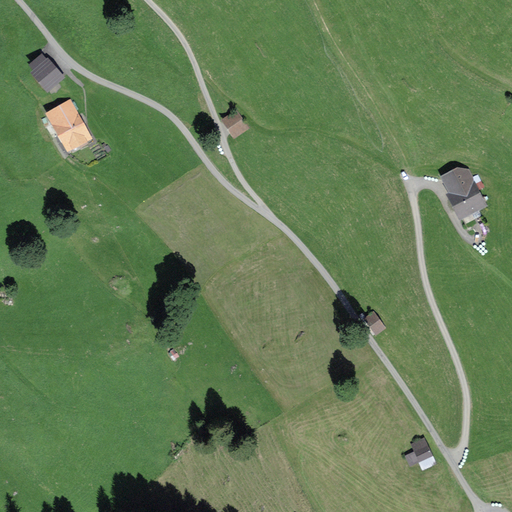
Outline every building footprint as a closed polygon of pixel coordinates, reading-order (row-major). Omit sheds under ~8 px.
[(52,95),(66,82),(46,61),(32,74),(52,95)] [(94,143),(72,101),(46,114),(68,157),(94,143)] [(223,122),(239,141),(252,130),(236,111),(223,122)] [(464,167),(444,177),(465,221),(486,210),(464,167)] [(386,330),(373,313),(364,319),(377,336),(386,330)] [(438,467),(424,440),(411,446),(424,474),(438,467)]
